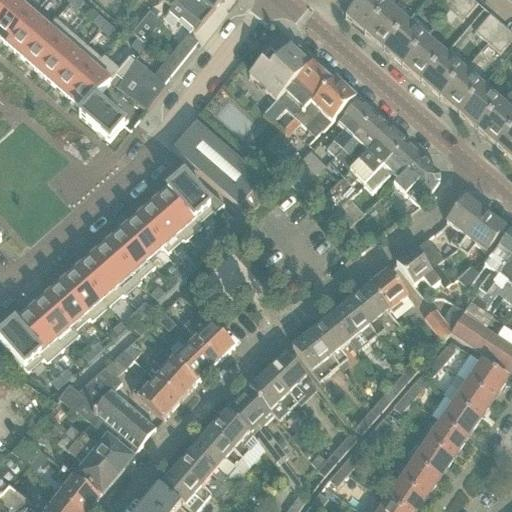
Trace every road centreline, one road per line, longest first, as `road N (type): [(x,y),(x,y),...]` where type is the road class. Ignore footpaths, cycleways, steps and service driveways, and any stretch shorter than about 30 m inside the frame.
road 1 (residential): [(471,169),(438,215),(239,369),(121,511)]
road 2 (residential): [(274,0),(128,181),(0,293)]
road 3 (tertiary): [(471,169),(313,26)]
